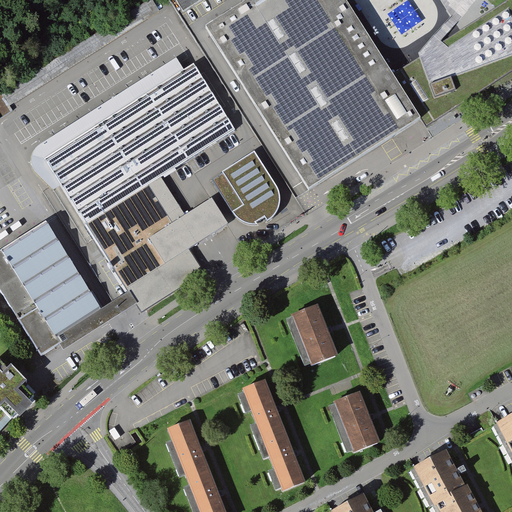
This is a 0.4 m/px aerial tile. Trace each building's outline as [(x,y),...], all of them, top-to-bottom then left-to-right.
[(184,0),(181,2),(189,14),(209,0),(184,0)] [(421,122),(342,0),(253,0),(206,31),(309,193),(416,125),(421,122)] [(511,0),(394,77),(427,129),(511,72),(511,0)] [(125,15),(132,29),(157,16),(151,3),(125,15)] [(61,189),(126,293),(191,252),(207,242),(228,228),(212,201),(189,216),(186,218),(161,180),(236,132),(194,67),(184,73),(177,61),(39,149),(34,154),(32,160),(32,168),(35,175),(53,194),(61,189)] [(255,153),(212,181),(233,214),(237,219),(243,223),(250,226),(257,226),(256,224),(265,218),(268,223),(275,216),(278,209),(280,203),(280,196),(277,189),(255,153)] [(46,224),(0,252),(0,293),(42,358),(60,347),(62,345),(58,340),(102,312),(46,224)] [(206,275),(191,252),(126,293),(127,295),(136,307),(141,316),(206,275)] [(110,307),(58,340),(62,345),(60,347),(64,353),(123,316),(136,307),(127,295),(118,301),(110,307)] [(318,307),(293,317),(312,367),(337,357),(318,307)] [(21,386),(26,381),(9,365),(5,368),(0,363),(0,432),(13,420),(16,422),(37,400),(21,386)] [(264,384),(242,393),(283,494),(305,485),(294,456),(274,409),(264,384)] [(359,393),(334,403),(355,453),(380,443),(359,393)] [(511,415),(495,424),(511,455),(511,415)] [(190,423),(166,432),(198,511),(225,511),(219,495),(201,450),(190,423)] [(445,452),(413,469),(433,507),(435,506),(438,511),(481,511),(467,485),(464,487),(445,452)] [(371,511),(363,494),(330,511),(329,511),(371,511)]
